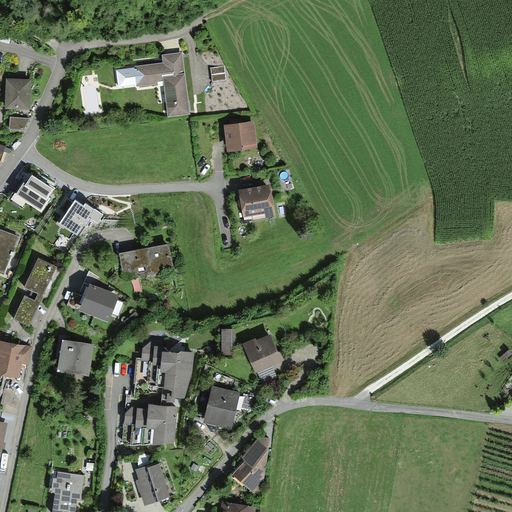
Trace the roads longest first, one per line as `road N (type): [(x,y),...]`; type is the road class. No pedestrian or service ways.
road 1 (residential): [(0,508),(42,327),(91,237),(126,231)]
road 2 (unclassified): [(511,421),(339,401),(303,400),(275,411)]
road 3 (residential): [(22,147),(71,180),(104,189),(217,187)]
road 4 (track): [(357,403),(511,295)]
road 5 (residential): [(101,511),(118,372)]
road 6 (residential): [(275,411),(181,511)]
